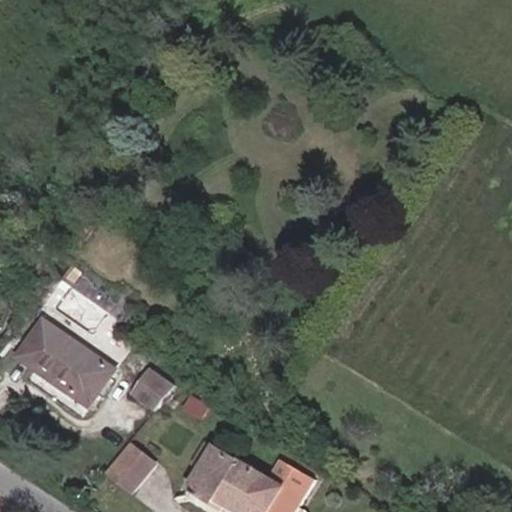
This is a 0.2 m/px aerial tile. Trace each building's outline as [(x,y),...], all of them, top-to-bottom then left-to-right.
[(69,250),(88,262),(103,242),(83,230),(69,250)] [(45,315),(19,346),(86,401),(112,370),(45,315)] [(179,404),(161,390),(145,409),(160,423),(179,404)] [(210,425),(196,412),(185,423),(200,437),(210,425)] [(137,494),(163,462),(134,440),(109,473),(137,494)] [(312,511),(322,495),(286,474),(285,477),(277,492),(229,465),(207,505),(218,511),(312,511)]
